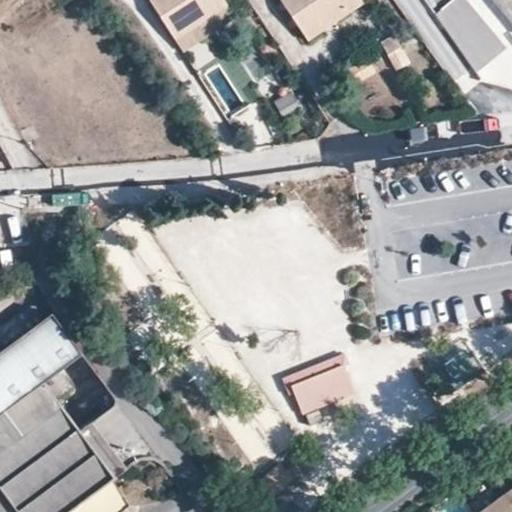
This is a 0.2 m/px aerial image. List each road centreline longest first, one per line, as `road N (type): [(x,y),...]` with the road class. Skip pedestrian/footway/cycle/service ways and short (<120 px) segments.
road 1 (residential): [(0,186),(511,129)]
road 2 (unknown): [(242,164),(136,0)]
road 3 (tertiary): [(366,511),(511,405)]
